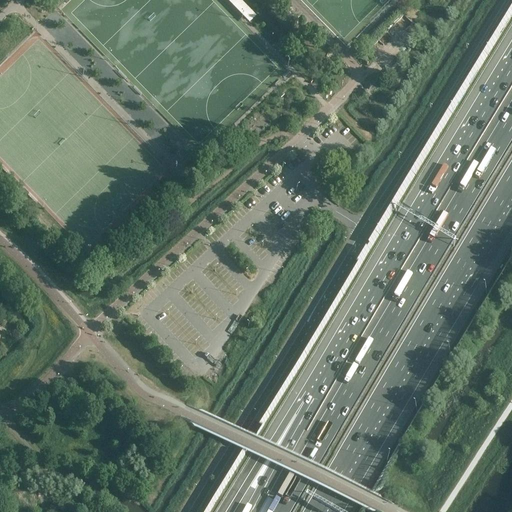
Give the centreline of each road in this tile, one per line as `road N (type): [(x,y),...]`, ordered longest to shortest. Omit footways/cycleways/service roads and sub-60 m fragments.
road 1 (unclassified): [(503,0),(184,511)]
road 2 (unclassified): [(200,511),(511,1)]
road 3 (motorway): [(511,118),(278,511)]
road 4 (motorway): [(511,68),(315,395)]
road 5 (motorway): [(322,511),(511,191)]
road 6 (motorway): [(315,395),(229,511)]
road 7 (motorway): [(315,395),(252,511)]
